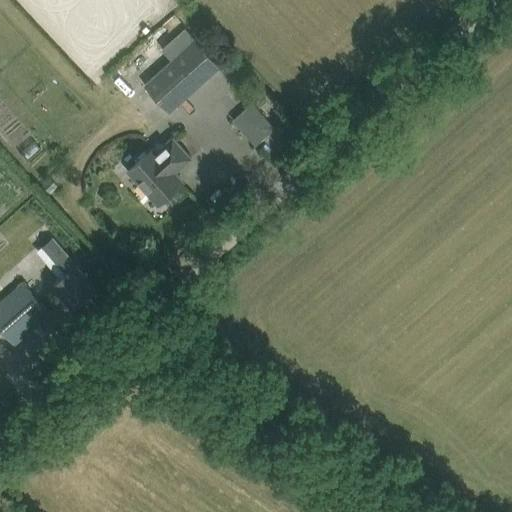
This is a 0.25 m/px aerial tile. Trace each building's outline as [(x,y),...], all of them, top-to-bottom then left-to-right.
[(144,84),(169,112),(221,66),(196,39),(144,84)] [(262,96),(241,114),(262,138),(283,119),(262,96)] [(192,157),(172,135),(156,149),(153,146),(127,168),(159,204),(184,182),(176,173),(192,157)] [(46,256),(59,245),(48,233),(35,243),(46,256)] [(50,282),(60,293),(73,308),(94,290),(84,278),(82,277),(86,274),(65,250),(55,259),(64,269),(50,282)] [(23,280),(0,301),(0,326),(2,328),(15,343),(51,311),(38,296),(23,280)] [(0,405),(17,390),(2,373),(0,374),(0,405)]
